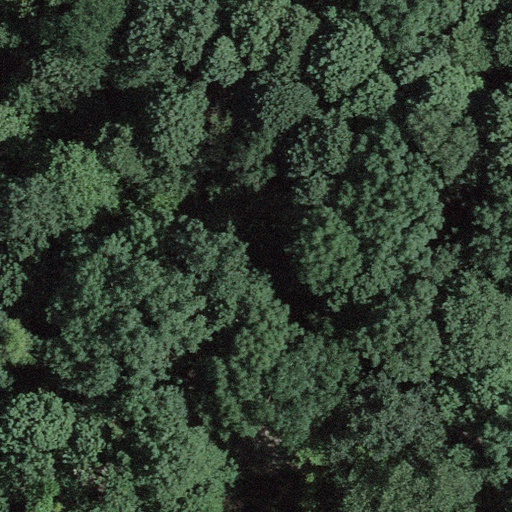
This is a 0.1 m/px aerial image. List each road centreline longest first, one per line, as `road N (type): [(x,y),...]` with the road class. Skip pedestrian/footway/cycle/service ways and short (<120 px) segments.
road 1 (track): [(37,7),(280,442),(511,432)]
road 2 (track): [(0,483),(280,442)]
